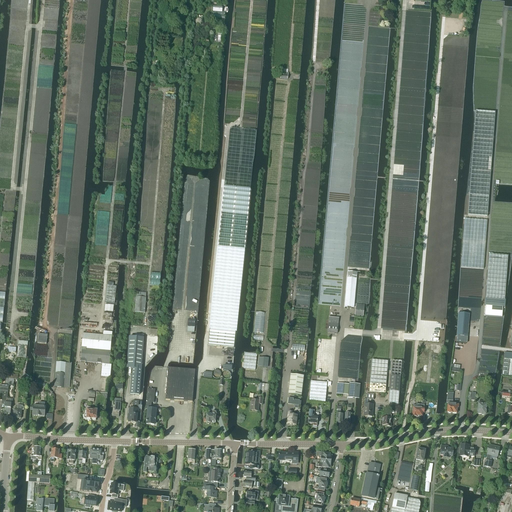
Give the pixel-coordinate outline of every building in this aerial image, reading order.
[(213,7),(212,18),(224,19),(225,13),(222,13),(222,7),(213,7)] [(476,111),(468,215),(487,217),(495,113),(476,111)] [(218,248),(210,330),(235,333),(236,333),(244,250),(250,196),(250,189),(224,186),(218,248)] [(464,219),(461,268),(484,270),(487,221),(464,219)] [(489,255),(485,299),(485,306),(504,307),(508,256),(489,255)] [(356,279),(357,273),(347,272),(347,278),(344,307),(354,308),(356,279)] [(117,287),(107,286),(105,303),(115,304),(117,287)] [(132,304),(135,304),(135,312),(144,313),(145,298),(146,293),(136,293),(136,298),(133,297),(132,298),(132,304)] [(356,306),(355,316),(363,316),(364,307),(356,306)] [(486,306),(485,316),(502,317),(503,307),(486,306)] [(457,336),(456,343),(458,343),(458,342),(467,343),(467,337),(468,337),(468,334),(467,334),(469,314),(458,313),(457,336)] [(329,318),(327,333),(337,334),(339,318),(329,318)] [(210,330),(208,346),(234,349),(235,333),(210,330)] [(83,334),(80,362),(102,364),(101,376),(109,377),(110,377),(111,365),(109,365),(112,336),(112,332),(111,332),(109,332),(104,332),(103,336),(83,334)] [(38,334),(37,344),(46,345),(47,335),(38,334)] [(127,368),(132,369),(130,394),(139,395),(141,369),(144,338),(129,336),(127,368)] [(18,341),(17,357),(27,358),(28,342),(18,341)] [(244,353),(243,363),(243,369),(255,371),(257,354),(244,353)] [(511,353),(505,353),(504,359),(502,375),(511,376),(511,353)] [(259,358),(258,367),(256,382),(261,383),(263,368),(267,368),(268,359),(259,358)] [(385,393),(388,366),(388,361),(372,360),(371,364),(369,392),(385,393)] [(399,391),(401,377),(402,361),(392,360),(392,365),(391,376),(390,376),(389,391),(388,403),(398,403),(399,391)] [(54,387),(64,388),(65,370),(69,371),(70,363),(68,363),(68,364),(56,363),(54,387)] [(165,400),(189,402),(192,402),(195,370),(168,368),(165,400)] [(18,375),(8,374),(8,379),(6,379),(5,384),(13,385),(14,380),(18,380),(18,375)] [(288,395),(301,396),(303,376),(291,375),(288,395)] [(311,382),(309,401),(325,402),(326,392),(327,383),(311,382)] [(344,395),(345,384),(337,383),(336,394),(344,395)] [(348,398),(356,398),(357,385),(349,384),(348,398)] [(0,385),(0,400),(2,400),(1,405),(5,405),(4,413),(10,414),(11,409),(11,408),(11,404),(12,404),(13,404),(13,399),(7,399),(6,399),(7,389),(8,389),(8,386),(0,385)] [(150,409),(151,403),(154,403),(155,390),(147,389),(146,409),(148,409),(146,425),(154,425),(155,421),(156,418),(155,418),(156,410),(150,409)] [(447,392),(446,404),(448,404),(447,413),(448,413),(449,414),(450,414),(451,413),(452,413),(456,413),(457,408),(458,408),(458,405),(452,404),(453,393),(447,392)] [(258,412),(258,404),(261,405),(262,399),(258,398),(258,400),(251,400),(250,411),(258,412)] [(113,409),(112,417),(118,417),(119,417),(119,412),(120,412),(120,411),(121,404),(121,400),(115,399),(114,404),(115,404),(114,409),(113,409)] [(373,405),(368,405),(368,400),(365,400),(364,404),(364,416),(372,417),(373,405)] [(481,415),(482,416),(484,416),(484,415),(485,415),(486,405),(483,405),(483,402),(478,401),(477,414),(481,415)] [(423,413),(424,413),(424,409),(416,408),(416,405),(413,405),(412,417),(413,417),(413,418),(415,418),(416,417),(417,417),(417,416),(422,417),(423,413)] [(17,406),(17,410),(14,410),(13,418),(21,419),(22,411),(24,411),(24,407),(23,407),(23,406),(21,406),(17,406)] [(45,407),(30,406),(30,411),(33,411),(33,416),(37,416),(40,417),(40,416),(44,417),(45,407)] [(90,421),(91,420),(96,420),(97,410),(90,410),(90,408),(87,408),(86,415),(85,414),(84,415),(84,418),(85,419),(86,419),(86,420),(87,420),(88,421),(90,421)] [(129,418),(128,423),(136,423),(137,418),(138,418),(139,409),(129,409),(129,415),(128,415),(127,418),(129,418)] [(297,416),(291,415),(291,412),(288,411),(288,415),(289,415),(287,424),(296,425),(297,416)] [(309,417),(308,423),(310,423),(310,424),(312,424),(313,424),(313,426),(317,427),(317,424),(318,418),(312,417),(312,414),(314,414),(314,411),(310,411),(309,417)] [(211,414),(207,414),(206,419),(204,419),(204,423),(206,423),(208,424),(209,424),(210,424),(210,423),(215,423),(216,412),(213,412),(212,414),(211,414)] [(382,424),(382,426),(386,426),(386,427),(391,427),(391,424),(390,424),(391,415),(387,415),(387,418),(382,418),(382,424)] [(460,445),(459,457),(468,457),(468,456),(474,457),(475,449),(468,448),(469,445),(460,445)] [(490,456),(492,456),(497,457),(499,448),(489,445),(487,455),(486,461),(485,461),(484,466),(490,468),(491,462),(489,461),(490,456)] [(440,455),(444,455),(443,458),(449,458),(449,456),(452,456),(453,449),(448,448),(448,447),(441,446),(440,455)] [(31,456),(31,460),(38,461),(41,461),(41,457),(40,457),(41,448),(34,448),(33,449),(33,450),(34,451),(33,456),(31,456)] [(50,461),(54,461),(54,459),(61,459),(62,455),(59,455),(59,450),(58,450),(58,449),(56,449),(56,450),(51,449),(50,461)] [(418,449),(416,460),(423,462),(425,451),(423,450),(423,449),(420,449),(419,450),(418,449)] [(96,450),(95,464),(96,464),(97,460),(98,460),(98,461),(102,461),(103,457),(101,457),(101,450),(96,450)] [(314,450),(314,454),(316,454),(316,456),(317,456),(321,457),(320,461),(331,462),(331,458),(330,457),(330,455),(323,454),(324,453),(319,453),(319,450),(314,450)] [(196,468),(196,465),(194,465),(195,451),(188,451),(187,461),(192,461),(191,468),(196,468)] [(205,461),(205,462),(204,462),(203,462),(202,463),(202,464),(202,465),(203,466),(204,466),(205,466),(206,465),(206,464),(206,463),(207,463),(207,468),(211,469),(211,451),(205,451),(205,461)] [(211,451),(211,461),(216,461),(216,460),(221,460),(221,451),(214,451),(211,451)] [(247,452),(246,459),(259,460),(260,452),(254,451),(254,453),(251,452),(247,452)] [(297,455),(291,454),(291,453),(279,453),(278,461),(292,461),(291,464),(297,464),(298,453),(297,453),(297,455)] [(153,473),(153,475),(155,475),(157,459),(156,458),(154,458),(154,457),(151,457),(150,458),(148,457),(146,457),(145,458),(143,473),(146,473),(146,474),(146,473),(147,473),(147,469),(148,469),(148,472),(153,473)] [(246,459),(245,465),(250,466),(252,466),(252,469),(252,470),(258,470),(259,460),(246,459)] [(376,488),(378,477),(380,466),(369,463),(367,475),(366,474),(361,497),(373,500),(378,501),(380,489),(376,488)] [(211,469),(207,468),(207,472),(211,472),(211,483),(216,483),(216,484),(217,484),(217,483),(220,483),(220,475),(221,475),(221,470),(213,470),(213,469),(212,469),(211,469)] [(328,478),(329,474),(330,472),(317,470),(317,472),(320,472),(319,476),(328,478)] [(37,476),(37,483),(49,484),(50,479),(50,477),(41,476),(41,473),(38,472),(37,476)] [(243,477),(246,477),(246,481),(255,482),(256,478),(251,478),(251,472),(243,472),(243,477)] [(28,482),(27,501),(28,501),(33,501),(34,483),(37,483),(37,476),(29,475),(28,480),(28,482)] [(78,475),(77,479),(81,480),(80,491),(88,492),(92,493),(92,492),(97,493),(98,487),(99,487),(99,482),(94,481),(93,481),(90,480),(89,481),(88,480),(88,476),(78,475)] [(315,484),(319,485),(327,486),(328,482),(326,482),(326,480),(318,478),(316,478),(315,484)] [(110,491),(110,495),(112,495),(111,498),(117,499),(119,491),(123,492),(124,486),(119,485),(119,484),(116,483),(115,485),(111,484),(111,487),(110,487),(110,490),(110,491)] [(315,484),(314,490),(316,491),(324,492),(325,490),(326,490),(327,486),(319,485),(315,484)] [(216,488),(220,489),(205,487),(205,491),(207,491),(207,498),(216,499),(217,492),(215,492),(216,488)] [(246,501),(255,501),(256,501),(256,496),(258,496),(258,492),(250,492),(250,493),(247,493),(247,497),(246,498),(246,500),(246,501)] [(394,494),(392,508),(405,510),(407,498),(407,497),(394,494)] [(85,505),(84,505),(85,505),(85,508),(90,509),(91,507),(91,506),(93,506),(96,507),(96,506),(97,500),(94,499),(94,496),(89,496),(88,498),(85,498),(86,498),(85,505)] [(277,500),(276,504),(278,504),(278,506),(282,507),(281,511),(296,511),(298,500),(289,499),(289,497),(285,497),(283,496),(283,497),(279,496),(279,500),(277,500)] [(42,511),(43,506),(49,507),(49,511),(54,511),(55,506),(54,506),(54,500),(40,498),(40,500),(37,499),(37,503),(38,503),(38,507),(37,507),(36,511),(40,511),(42,511)] [(392,508),(390,511),(418,511),(420,504),(419,500),(407,498),(405,510),(392,508)] [(109,502),(107,510),(112,511),(111,511),(116,511),(118,511),(121,511),(122,507),(126,508),(127,501),(115,499),(116,500),(116,502),(114,502),(114,503),(109,502)] [(351,499),(350,506),(359,507),(359,504),(367,505),(367,508),(370,509),(369,511),(372,511),(373,506),(370,506),(371,503),(374,504),(376,504),(376,502),(361,499),(361,501),(351,499)]
